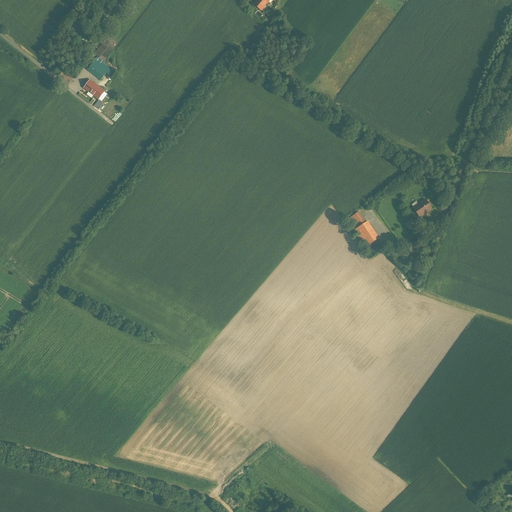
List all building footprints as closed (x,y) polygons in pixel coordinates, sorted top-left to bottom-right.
[(257,0),(254,5),(261,11),(269,0),(257,0)] [(107,49),(102,45),(94,55),(97,57),(99,59),(107,49)] [(100,69),(104,63),(99,59),(97,57),(87,71),(101,81),(107,74),(100,69)] [(104,92),(90,81),(84,88),(99,99),(104,92)] [(104,104),(99,100),(95,107),(99,110),(104,104)] [(425,200),(419,204),(419,205),(414,208),(413,208),(420,217),(424,214),(425,215),(430,212),(429,210),(432,209),(425,200)] [(379,238),(367,221),(366,222),(359,212),(351,217),(358,227),(354,230),(365,248),(379,238)] [(412,220),(405,224),(409,230),(416,226),(412,220)]
